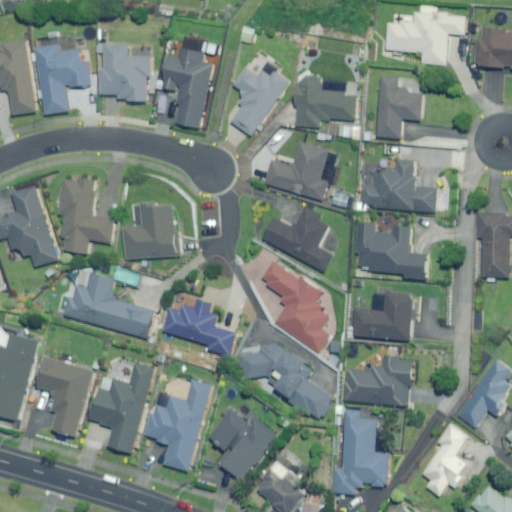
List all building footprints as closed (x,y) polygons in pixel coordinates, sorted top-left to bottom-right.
[(404,25),(391,24),(390,41),(385,41),(383,58),(404,60),(404,51),(426,53),(425,64),(449,66),(452,34),(469,35),(470,18),(437,15),(437,8),(420,6),(419,17),(414,16),(405,16),(404,25)] [(259,30),(248,29),(247,40),(257,41),(259,30)] [(481,40),(478,64),(483,65),(483,67),(511,70),(511,33),(487,30),(486,41),(481,40)] [(0,85),(0,86),(0,89),(5,89),(6,92),(14,90),(18,116),(40,113),(31,42),(7,45),(8,52),(0,52),(0,85)] [(123,96),(122,100),(132,100),(132,102),(151,103),(152,80),(155,80),(157,56),(133,55),(134,45),(111,44),(109,69),(106,69),(105,95),(123,96)] [(86,49),(67,51),(66,45),(41,48),(47,90),(41,91),(42,100),(48,99),(51,115),(75,112),(72,88),(96,85),(93,63),(88,64),(86,49)] [(176,57),(169,89),(179,91),(181,86),(185,87),(181,105),(185,105),(181,124),(204,129),(218,66),(210,64),(211,55),(186,50),(184,59),(176,57)] [(251,69),(239,86),(247,91),(244,94),(248,96),(242,105),(246,108),(236,123),(256,137),(294,82),(280,72),(276,78),(267,72),(263,78),(251,69)] [(329,79),(303,78),(301,127),(326,128),(326,119),(363,121),(364,98),(353,97),(353,94),(328,93),(329,79)] [(405,80),(386,79),(382,138),(407,139),(408,120),(427,121),(429,94),(404,92),(405,80)] [(364,129),(345,127),(344,137),(363,139),(364,129)] [(334,152),(306,144),(299,168),(277,161),(270,184),(328,202),(333,184),(325,181),(334,152)] [(403,161),(402,172),(382,170),(380,188),(368,187),(367,206),(440,213),(442,190),(419,188),(422,162),(403,161)] [(103,184),(68,180),(64,216),(68,216),(64,251),(90,254),(91,241),(114,243),(116,218),(99,216),(103,184)] [(62,262),(42,188),(18,194),(23,213),(0,219),(0,236),(1,242),(12,239),(15,251),(24,249),(26,258),(34,256),(37,268),(62,262)] [(360,201),(340,193),(336,205),(355,212),(360,201)] [(178,206),(145,208),(146,228),(127,229),(129,260),(184,257),(183,234),(180,235),(178,206)] [(337,256),(322,248),(332,229),(325,225),(330,215),(313,206),(300,230),(280,219),(268,240),(329,272),(337,256)] [(511,214),(481,215),(481,238),(485,238),(485,278),(511,277),(511,214)] [(381,226),(363,224),(360,254),(364,254),(363,270),(408,274),(408,278),(431,280),(434,257),(415,255),(418,228),(399,226),(398,236),(380,234),(381,226)] [(306,280),(280,262),(267,281),(289,297),(286,302),(291,306),(279,323),(322,353),(334,337),(325,330),(334,318),(318,306),(329,291),(308,276),(306,280)] [(120,280),(96,274),(92,289),(82,286),(78,300),(73,298),(68,316),(152,339),(159,312),(121,301),(117,290),(120,280)] [(419,297),(391,295),(390,313),(358,311),(356,336),(416,341),(419,297)] [(217,305),(202,301),(200,308),(188,304),(185,312),(174,309),(167,332),(212,346),(210,350),(233,357),(240,334),(220,328),(224,317),(214,314),(217,305)] [(46,344),(7,332),(2,346),(0,345),(0,384),(8,387),(0,410),(0,414),(22,422),(46,344)] [(247,381),(271,378),(270,382),(295,398),(292,402),(322,421),(337,398),(310,380),(319,366),(286,344),(266,348),(265,353),(243,357),(247,381)] [(405,358),(390,357),(389,368),(377,367),(376,372),(349,370),(346,401),(412,407),(414,386),(420,386),(422,363),(404,362),(405,358)] [(98,372),(52,359),(44,389),(61,394),(56,411),(62,413),(57,431),(79,437),(98,372)] [(491,410),(504,419),(511,406),(505,402),(511,392),(511,385),(508,382),(511,376),(511,368),(501,361),(460,416),(478,429),(491,410)] [(161,370),(142,364),(136,385),(120,380),(116,392),(105,389),(96,420),(119,427),(113,447),(136,454),(161,370)] [(220,387),(200,381),(194,402),(177,397),(173,410),(161,406),(151,438),(175,446),(169,465),(194,473),(220,387)] [(258,426),(238,410),(215,439),(236,455),(228,466),(247,481),(284,435),(263,419),(258,426)] [(395,454),(381,453),(384,414),(351,411),(346,469),(338,469),(336,494),(366,496),(367,486),(392,488),(395,454)] [(471,438),(453,426),(441,443),(445,446),(424,475),(432,481),(428,487),(441,497),(450,484),(457,489),(464,478),(462,477),(470,466),(457,457),(471,438)] [(301,463),(289,454),(260,491),(286,511),(296,511),(310,495),(304,491),(310,483),(295,471),(301,463)] [(511,511),(511,501),(490,485),(474,506),(481,511),(511,511)]
